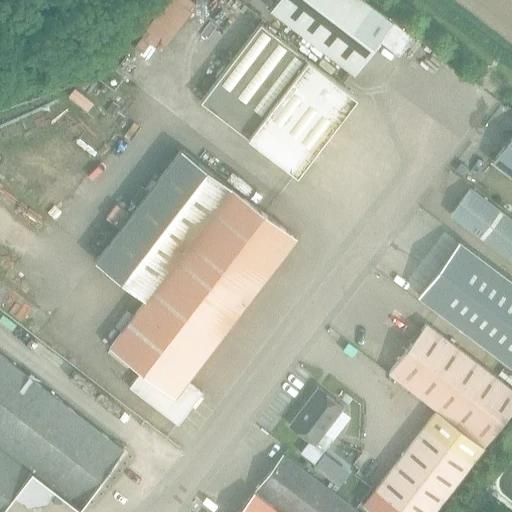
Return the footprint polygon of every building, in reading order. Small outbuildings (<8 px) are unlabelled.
[(391,17),(390,19),(365,0),(275,0),(269,8),(353,72),(380,37),(398,50),(410,34),(413,36),(414,35),(391,17)] [(200,100),(296,174),(356,96),(260,22),(200,100)] [(92,104),(101,93),(82,78),(74,89),(92,104)] [(108,98),(99,106),(115,124),(124,116),(108,98)] [(511,132),(491,160),(511,176),(511,132)] [(128,386),(177,424),(202,391),(186,379),(295,237),(180,149),(95,260),(145,299),(109,346),(140,371),(128,386)] [(511,261),(511,220),(469,188),(449,214),(511,261)] [(511,281),(457,240),(417,294),(511,365),(511,281)] [(388,372),(435,409),(483,445),(511,407),(511,389),(425,323),(388,372)] [(78,506),(123,449),(0,354),(0,509),(13,493),(26,504),(45,501),(54,488),(78,506)] [(300,452),(313,462),(327,444),(318,436),(341,406),(317,387),(289,424),(309,439),(300,452)] [(372,511),(432,511),(483,445),(435,409),(362,504),(372,511)] [(256,488),(286,511),(360,511),(283,453),(256,488)] [(236,511),(281,511),(253,490),(236,511)]
